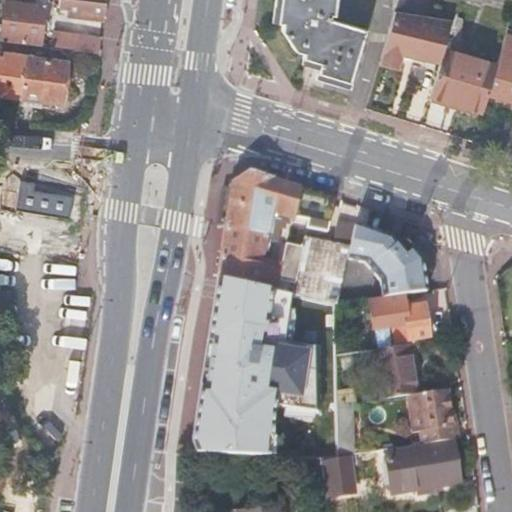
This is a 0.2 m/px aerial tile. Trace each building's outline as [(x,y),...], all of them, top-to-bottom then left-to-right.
[(103,15),(105,3),(81,0),(73,0),(71,11),(103,15)] [(281,0),(279,20),(283,21),(282,28),(295,49),(302,52),(302,57),(319,63),(316,73),(349,82),(364,31),(330,20),(330,13),(335,14),(336,0),(354,0),(368,2),(368,0),(281,0)] [(40,39),(44,8),(6,2),(2,34),(2,38),(28,42),(39,43),(40,39)] [(444,51),(453,19),(396,11),(380,62),(401,68),(405,55),(439,65),(444,51)] [(0,92),(20,96),(26,54),(0,49),(0,92)] [(496,67),(444,51),(439,65),(434,82),(429,97),(481,114),(488,94),(496,67)] [(26,54),(20,96),(19,102),(41,105),(42,99),(60,101),(66,59),(26,54)] [(511,61),(499,57),(496,67),(488,94),(511,101),(511,61)] [(291,295),(317,301),(335,305),(335,304),(346,260),(349,246),(303,236),(301,247),(285,243),(280,264),(260,260),(271,212),(310,220),(308,227),(330,231),(337,198),(251,172),(231,184),(217,279),(291,295)] [(36,178),(21,176),(18,206),(72,213),(75,191),(35,186),(36,178)] [(355,224),(349,246),(346,260),(364,264),(378,278),(378,279),(380,298),(403,294),(427,291),(424,272),(422,258),(406,239),(406,238),(405,238),(404,237),(403,237),(402,237),(401,237),(400,238),(399,238),(399,239),(398,239),(396,242),(393,235),(355,224)] [(291,295),(217,277),(203,370),(211,372),(209,390),(200,390),(194,433),(197,451),(269,456),(273,406),(320,412),(319,348),(283,342),(291,295)] [(405,309),(403,294),(380,298),(368,299),(373,328),(392,326),(395,346),(400,345),(410,343),(417,342),(417,339),(429,338),(424,306),(405,309)] [(336,349),(336,354),(366,350),(364,338),(346,341),(347,348),(336,349)] [(418,394),(410,343),(400,345),(395,346),(385,347),(388,364),(376,365),(379,391),(391,389),(392,398),(409,395),(418,394)] [(421,431),(423,444),(454,439),(447,389),(418,394),(409,395),(412,414),(418,413),(421,431)] [(352,404),(337,406),(337,441),(352,439),(352,404)] [(422,456),(387,462),(392,493),(426,486),(448,483),(448,478),(458,476),(454,442),(421,446),(422,456)] [(352,472),(327,476),(331,501),(356,497),(352,472)]
